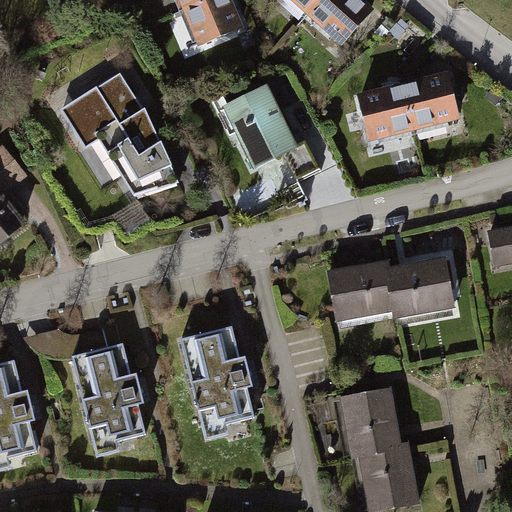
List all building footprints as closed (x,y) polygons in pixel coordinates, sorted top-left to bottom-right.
[(173,0),(178,10),(200,0),(173,0)] [(241,29),(224,0),(200,0),(178,10),(196,54),(241,29)] [(312,0),(289,0),(302,11),(312,0)] [(384,10),(371,0),(312,0),(302,11),(346,51),(384,10)] [(146,101),(124,65),(72,95),(93,132),(146,101)] [(448,75),(399,86),(409,132),(458,121),(448,75)] [(255,84),(217,100),(245,164),(273,151),(293,195),(321,183),(295,123),(276,131),(255,84)] [(399,86),(351,96),(360,142),(409,132),(399,86)] [(179,157),(146,101),(93,132),(116,170),(147,151),(158,170),(179,157)] [(30,181),(5,149),(0,153),(0,258),(33,232),(7,199),(30,181)] [(511,231),(485,237),(492,275),(511,271),(511,231)] [(446,261),(379,274),(388,320),(389,324),(455,312),(446,261)] [(378,267),(324,277),(334,330),(388,320),(379,274),(378,267)] [(241,323),(176,340),(198,423),(263,406),(241,323)] [(135,344),(70,360),(92,444),(157,427),(135,344)] [(24,359),(0,365),(0,454),(46,442),(24,359)] [(391,391),(337,402),(349,466),(356,464),(404,455),(391,391)] [(404,455),(356,464),(365,511),(407,511),(418,510),(407,454),(404,455)]
